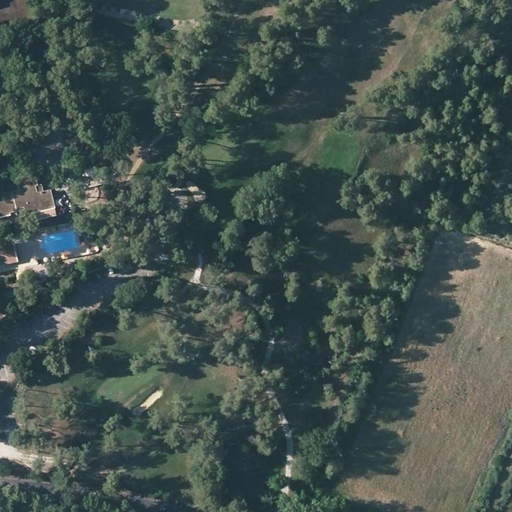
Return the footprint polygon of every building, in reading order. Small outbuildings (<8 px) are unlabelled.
[(97,165),(93,166),(98,186),(103,184),(97,165)] [(82,171),(79,172),(83,186),(85,186),(86,189),(98,186),(93,166),(81,169),(82,171)] [(35,172),(17,177),(20,191),(5,194),(2,180),(0,180),(0,219),(11,216),(11,215),(16,214),(21,213),(21,214),(25,213),(26,216),(55,209),(51,192),(44,193),(37,195),(35,187),(38,186),(35,172)] [(37,195),(44,193),(42,186),(38,186),(35,187),(37,195)] [(13,244),(0,246),(0,265),(18,262),(13,244)] [(39,265),(39,281),(48,281),(47,265),(39,265)]
